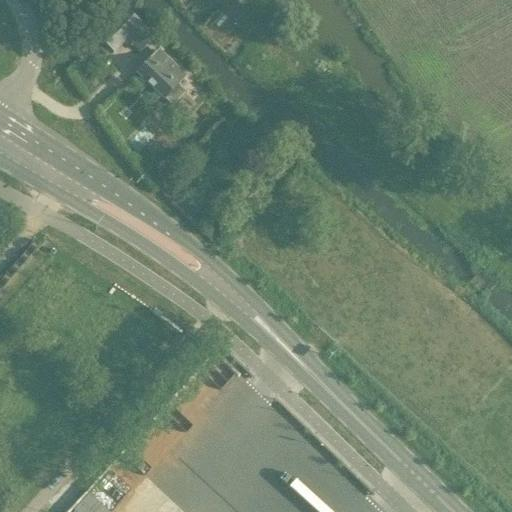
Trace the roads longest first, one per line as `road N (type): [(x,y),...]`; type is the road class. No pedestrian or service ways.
road 1 (track): [(274,49),(511,256)]
road 2 (secondary): [(452,511),(227,294)]
road 3 (secondary): [(227,294),(178,233),(2,114)]
road 4 (secondary): [(0,163),(227,294)]
road 5 (unclassified): [(16,0),(31,55),(2,114)]
